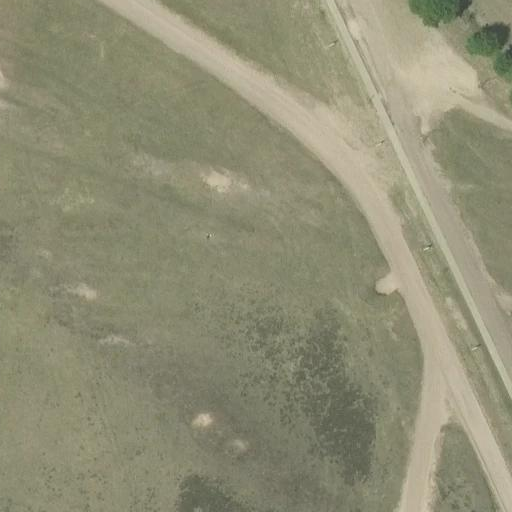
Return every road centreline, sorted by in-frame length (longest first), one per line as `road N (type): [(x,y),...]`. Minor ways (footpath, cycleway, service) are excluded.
road 1 (track): [(367,197),(441,361),(412,511)]
road 2 (track): [(367,197),(302,125),(128,0)]
road 3 (track): [(511,362),(416,153)]
road 4 (track): [(511,506),(441,361)]
